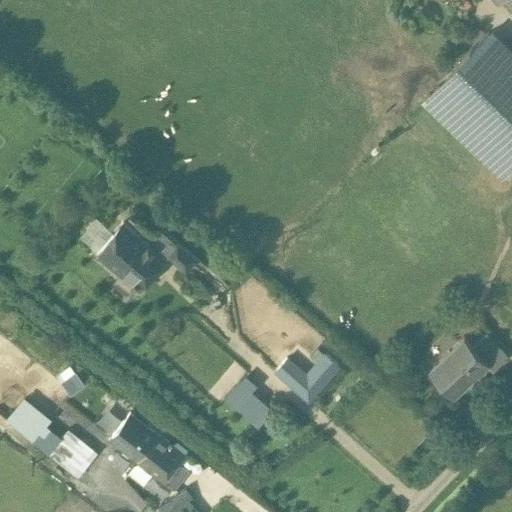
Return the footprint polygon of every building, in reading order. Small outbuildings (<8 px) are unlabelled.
[(486,67),(511,91),(511,43),(494,26),(470,51),(486,67)] [(470,51),(449,72),(466,88),(486,67),(470,51)] [(511,91),(486,67),(466,88),(511,132),(511,91)] [(511,132),(466,88),(449,72),(421,101),(502,178),(511,166),(511,132)] [(156,248),(117,216),(96,242),(134,274),(156,248)] [(211,395),(239,364),(188,319),(161,350),(211,395)] [(508,354),(486,331),(473,344),(489,362),(488,362),(494,368),(508,354)] [(464,336),(430,368),(454,395),(488,362),(489,362),(473,344),(464,336)] [(289,352),(275,368),(310,400),(343,364),(326,348),(307,369),(289,352)] [(70,392),(85,382),(72,363),(57,373),(70,392)] [(237,406),(258,423),(274,405),(252,387),(237,406)] [(0,430),(7,421),(79,475),(98,450),(68,427),(62,435),(47,424),(54,415),(25,393),(8,416),(0,409),(0,430)] [(132,411),(125,420),(119,415),(112,424),(118,428),(110,437),(138,460),(160,434),(132,411)] [(160,434),(138,460),(163,480),(166,476),(180,458),(184,454),(160,434)] [(180,458),(166,476),(176,484),(191,467),(180,458)] [(185,487),(159,505),(163,511),(170,511),(192,498),(185,487)]
